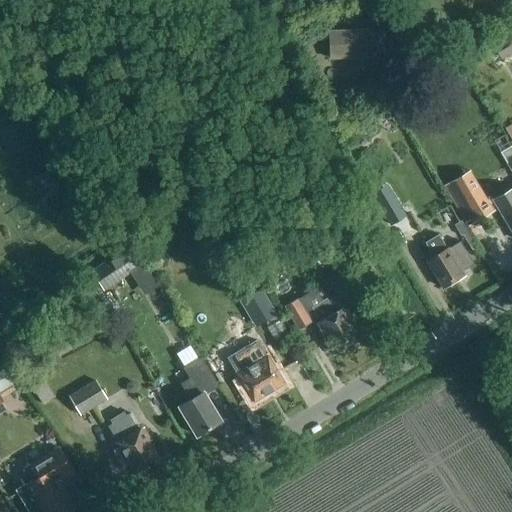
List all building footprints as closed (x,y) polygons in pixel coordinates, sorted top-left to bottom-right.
[(383,46),(382,31),(330,32),(331,57),(372,56),(372,46),(383,46)] [(511,33),(491,46),(500,60),(511,52),(511,33)] [(511,191),(494,203),(511,232),(511,191)] [(392,196),(375,206),(390,229),(406,218),(392,196)] [(460,203),(455,206),(465,223),(469,221),(479,215),(481,214),(471,197),(460,203)] [(132,248),(138,255),(156,241),(150,234),(132,248)] [(438,235),(425,243),(433,257),(426,262),(442,288),(464,275),(461,271),(473,263),(460,241),(448,248),(446,249),(438,235)] [(308,239),(291,248),(297,259),(314,250),(308,239)] [(129,245),(94,267),(93,266),(83,272),(97,295),(129,274),(143,295),(157,287),(142,262),(140,263),(129,245)] [(158,288),(176,281),(167,257),(149,264),(158,288)] [(255,327),(276,314),(260,289),(239,302),(255,327)] [(361,337),(343,308),(336,296),(327,302),(326,299),(322,302),(314,290),(297,300),(296,300),(285,307),(298,329),(310,322),(317,317),(320,322),(316,324),(334,353),(361,337)] [(266,328),(274,341),(287,334),(280,320),(266,328)] [(238,374),(236,375),(252,402),(283,384),(267,357),(265,358),(259,347),(246,355),(243,349),(231,356),(235,362),(232,364),(238,374)] [(181,368),(188,379),(179,384),(189,400),(178,407),(197,436),(219,422),(203,396),(217,386),(199,357),(181,368)] [(0,370),(0,393),(12,386),(2,369),(0,370)] [(94,381),(69,396),(80,415),(106,400),(94,381)] [(53,397),(44,383),(33,390),(41,404),(53,397)] [(134,473),(158,459),(147,441),(148,437),(144,431),(140,430),(140,428),(137,430),(128,414),(125,416),(123,412),(110,420),(112,424),(108,426),(117,442),(116,442),(134,473)] [(76,474),(59,446),(30,464),(38,478),(17,491),(26,506),(35,501),(41,511),(66,511),(73,508),(63,491),(65,490),(61,483),(76,474)]
